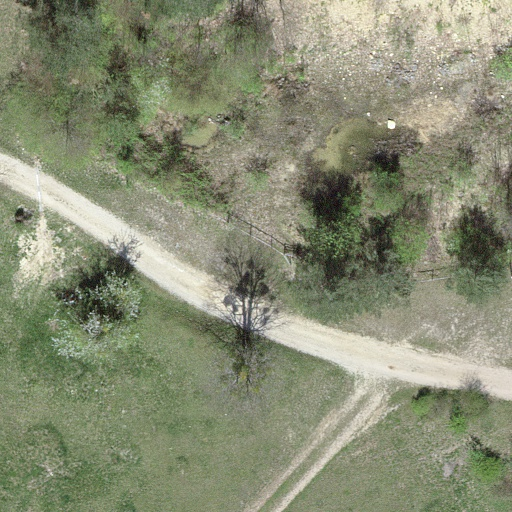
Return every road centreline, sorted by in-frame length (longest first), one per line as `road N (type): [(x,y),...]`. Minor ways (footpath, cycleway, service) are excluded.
road 1 (track): [(511,383),(397,365),(224,305),(0,168)]
road 2 (track): [(264,511),(397,365)]
